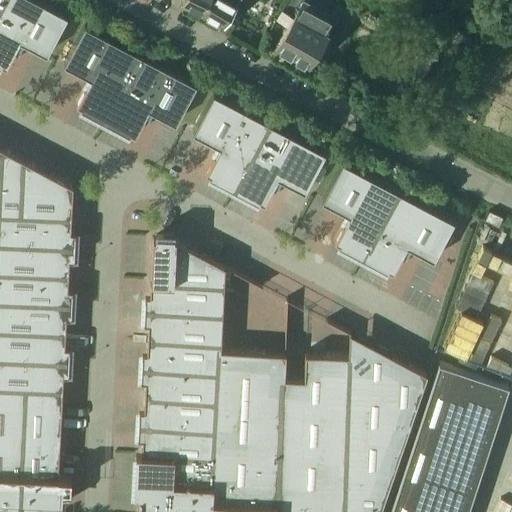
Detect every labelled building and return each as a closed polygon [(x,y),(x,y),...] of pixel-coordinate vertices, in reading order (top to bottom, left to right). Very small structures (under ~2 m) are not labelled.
[(1,62),(6,65),(20,39),(46,53),(67,14),(40,0),(0,0),(0,64),(1,62)] [(182,0),(181,4),(202,15),(209,0),(182,0)] [(209,0),(202,15),(223,26),(236,0),(209,0)] [(274,50),(307,68),(327,33),(324,32),(333,17),(301,0),(301,1),(299,0),(286,0),(281,11),(276,20),(287,26),(274,50)] [(130,131),(135,133),(149,107),(175,121),(195,82),(84,23),(63,62),(89,76),(76,102),(81,105),(80,106),(129,132),(130,131)] [(259,199),(264,202),(277,176),(304,190),(324,151),(213,92),(192,130),(218,144),(205,171),(209,173),(209,175),(258,201),(259,199)] [(0,503),(59,506),(59,504),(61,504),(61,485),(69,485),(70,473),(57,473),(62,373),(67,373),(68,345),(64,345),(65,315),(70,315),(71,287),(67,287),(68,258),(73,258),(74,230),(70,229),(72,183),(0,145),(0,503)] [(387,267),(392,270),(406,244),(432,258),(453,219),(342,160),(321,199),(347,213),(333,239),(338,241),(337,243),(387,269),(387,267)] [(489,210),(484,219),(498,225),(502,217),(489,210)] [(152,237),(149,293),(143,293),(142,321),(147,321),(146,351),(140,350),(139,378),(144,379),(143,406),(137,406),(136,436),(141,436),(141,450),(135,450),(133,490),(135,491),(135,492),(139,492),(138,505),(145,506),(144,511),(377,511),(426,371),(390,352),(389,377),(348,374),(349,353),(304,351),(303,376),(284,375),(285,350),(220,346),(224,264),(175,238),(175,234),(173,234),(173,232),(155,231),(155,233),(152,233),(152,237)]
